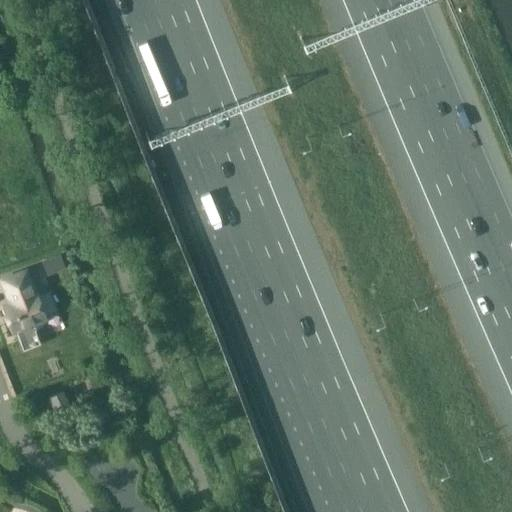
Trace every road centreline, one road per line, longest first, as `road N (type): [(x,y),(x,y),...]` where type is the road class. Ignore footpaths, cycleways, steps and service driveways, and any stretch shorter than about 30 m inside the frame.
road 1 (motorway): [(158,0),(373,511)]
road 2 (motorway): [(511,308),(380,0)]
road 3 (tertiary): [(82,511),(61,478),(28,453),(0,400)]
